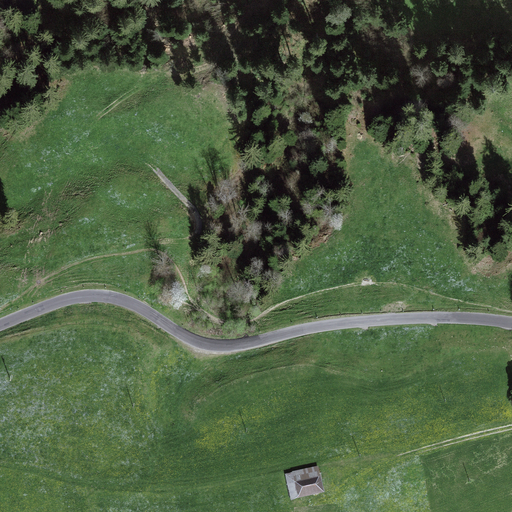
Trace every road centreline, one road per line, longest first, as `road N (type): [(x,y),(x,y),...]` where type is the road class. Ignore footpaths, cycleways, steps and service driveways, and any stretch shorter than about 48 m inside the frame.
road 1 (unclassified): [(511,323),(418,317),(215,345),(140,306),(98,295),(0,325)]
road 2 (track): [(511,426),(386,460),(305,511)]
